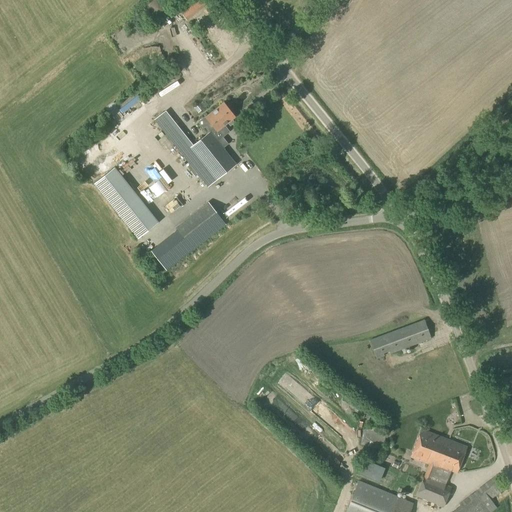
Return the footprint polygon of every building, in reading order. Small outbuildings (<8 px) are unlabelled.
[(190,18),(205,6),(201,0),(196,0),(180,13),(186,20),(189,18),(190,18)] [(206,118),(209,122),(204,126),(209,132),(192,146),(182,154),(208,187),(216,180),(236,165),(223,149),(217,142),(222,138),(229,132),(224,126),(234,117),(223,104),(206,118)] [(247,142),(254,136),(246,126),(240,132),(247,142)] [(125,141),(134,135),(131,130),(122,136),(125,141)] [(133,140),(128,142),(132,154),(138,152),(133,140)] [(125,147),(120,152),(125,158),(130,152),(125,147)] [(114,168),(93,185),(137,240),(158,223),(114,168)] [(159,175),(155,178),(163,188),(167,185),(159,175)] [(199,180),(190,182),(192,189),(200,187),(199,180)] [(172,207),(167,202),(174,196),(166,186),(155,196),(172,217),(182,208),(177,202),(172,207)] [(166,271),(225,224),(222,220),(208,203),(175,228),(177,231),(151,251),(166,271)] [(377,363),(431,342),(424,324),(370,345),(377,363)] [(436,436),(421,430),(410,457),(425,463),(425,461),(429,463),(424,477),(423,477),(416,496),(443,507),(451,488),(430,480),(435,465),(457,474),(467,447),(448,440),(436,436)] [(490,511),(496,508),(490,500),(497,494),(505,488),(496,476),(488,482),(459,505),(460,506),(453,511),(490,511)] [(409,511),(413,504),(359,482),(346,511),(409,511)]
